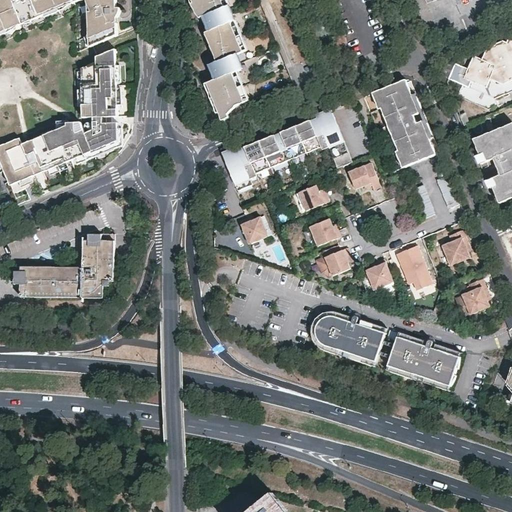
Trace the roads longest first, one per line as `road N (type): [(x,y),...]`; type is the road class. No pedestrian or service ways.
road 1 (primary): [(364,419),(209,380),(0,359)]
road 2 (primary): [(364,419),(354,405),(251,372),(220,350),(197,302),(186,179)]
road 3 (primary): [(237,426),(511,503)]
road 4 (primary): [(0,399),(237,426)]
road 5 (primary): [(171,228),(139,299),(105,337),(78,347),(0,349)]
road 6 (residential): [(211,141),(418,57)]
road 7 (primary): [(237,426),(249,439),(440,511)]
road 8 (residential): [(171,306),(177,511)]
road 9 (residential): [(479,204),(367,250),(357,226),(387,214),(396,237)]
road 10 (residential): [(418,57),(479,204)]
road 11 (primary): [(511,467),(364,419)]
road 12 (residential): [(116,178),(0,226)]
